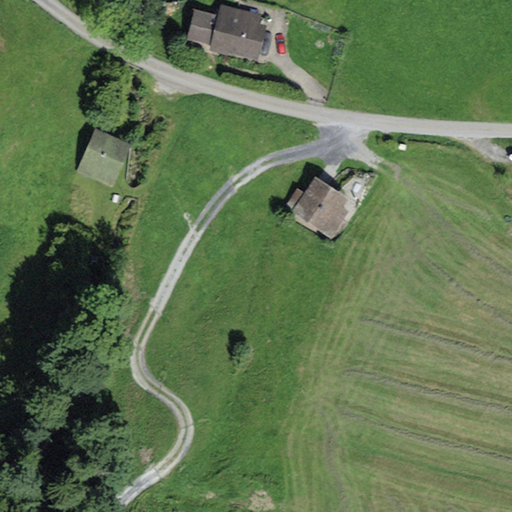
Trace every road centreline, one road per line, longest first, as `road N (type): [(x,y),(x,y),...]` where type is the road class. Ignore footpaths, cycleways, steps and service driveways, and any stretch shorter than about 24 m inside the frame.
road 1 (track): [(352,124),(348,135),(233,184),(195,233),(136,358),(140,376),(181,402),(189,434),(180,453),(116,511)]
road 2 (unclassified): [(43,0),(107,48),(248,101),(352,124),(511,131)]
